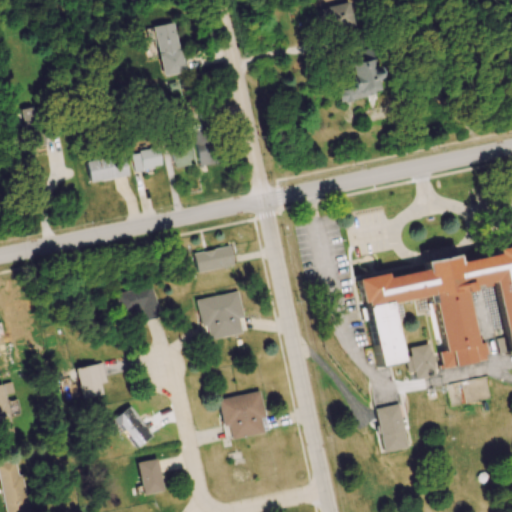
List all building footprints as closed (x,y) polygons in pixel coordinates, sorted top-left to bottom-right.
[(314,8),(319,32),(351,25),(347,2),(314,8)] [(162,76),(183,72),(173,22),(152,26),(162,76)] [(368,97),(367,92),(376,90),(374,80),(378,79),(374,58),(346,64),(350,85),(334,88),(337,102),(368,97)] [(21,108),(26,147),(45,145),(43,126),(34,127),(32,107),(21,108)] [(196,166),(215,164),(211,128),(192,130),(196,166)] [(172,168),(190,164),(186,144),(168,147),(172,168)] [(129,153),(132,171),(160,166),(156,148),(129,153)] [(88,183),(127,175),(123,154),(84,162),(88,183)] [(358,279),(370,367),(396,363),(388,302),(424,297),(425,304),(430,304),(439,367),(483,361),(480,338),(470,340),(463,288),(492,284),(502,355),(511,353),(511,245),(452,254),(451,246),(420,250),(423,270),(358,279)] [(191,251),(193,271),(231,267),(229,247),(191,251)] [(116,294),(122,317),(142,312),(144,320),(160,316),(151,284),(116,294)] [(207,339),(240,333),(237,318),(241,317),(236,291),(194,300),(199,326),(205,325),(207,339)] [(404,373),(411,372),(412,380),(431,376),(425,344),(406,347),(407,356),(401,357),(404,373)] [(81,399),(102,394),(99,383),(105,382),(101,362),(74,368),(81,399)] [(0,435),(11,433),(0,384),(0,383),(0,435)] [(223,440),(265,432),(262,419),(263,419),(258,391),(216,399),(223,440)] [(371,409),(381,453),(404,447),(394,403),(371,409)] [(111,418),(132,449),(150,437),(129,406),(111,418)] [(135,463),(142,495),(162,491),(155,458),(135,463)] [(26,511),(19,473),(16,474),(13,462),(0,464),(0,494),(3,511),(26,511)]
